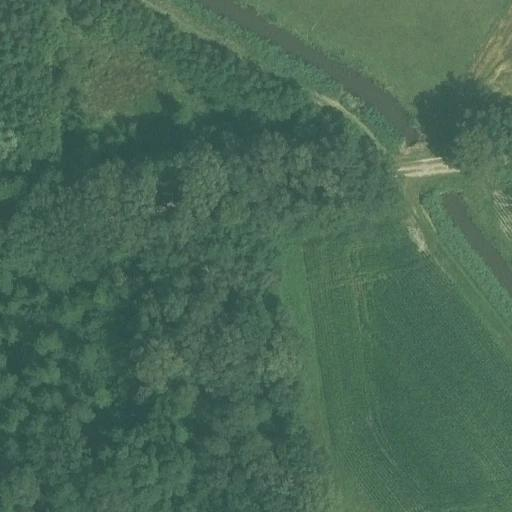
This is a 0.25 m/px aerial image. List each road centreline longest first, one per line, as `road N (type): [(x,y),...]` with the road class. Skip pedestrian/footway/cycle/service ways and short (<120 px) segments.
road 1 (track): [(0,236),(393,176)]
road 2 (track): [(140,0),(356,128),(386,165)]
road 3 (track): [(393,176),(511,157)]
